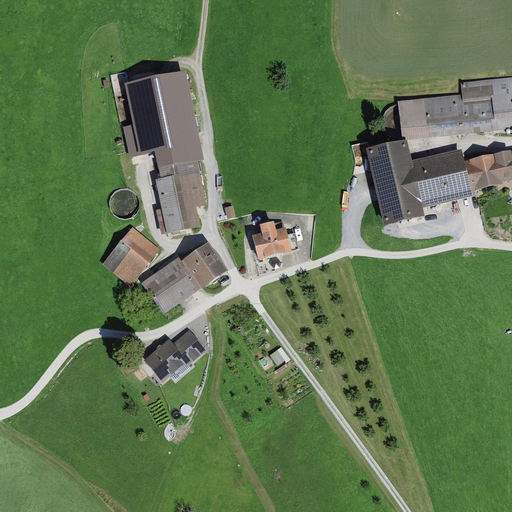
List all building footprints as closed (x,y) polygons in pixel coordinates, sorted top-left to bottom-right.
[(196,207),(206,206),(182,76),(127,86),(141,161),(156,158),(170,235),(200,230),(196,207)] [(511,130),(511,81),(463,87),(465,98),(400,106),(405,145),(511,130)] [(511,156),(463,169),(460,157),(410,169),(406,151),(368,160),(385,231),(424,222),(422,213),(473,201),(471,195),(511,184),(511,156)] [(110,200),(109,205),(110,209),(113,214),(117,217),(121,218),(126,218),(131,217),(135,214),(138,210),(139,205),(139,201),(137,196),(134,192),(129,190),(125,189),(120,189),(115,192),(112,195),(110,200)] [(254,234),(260,261),(291,254),(286,228),(276,230),(274,221),(262,224),(264,232),(254,234)] [(160,250),(131,228),(104,264),(133,286),(160,250)] [(204,288),(229,271),(211,245),(186,262),(204,288)] [(144,283),(165,314),(203,289),(182,257),(144,283)] [(164,384),(206,351),(191,332),(178,343),(175,338),(146,361),(164,384)] [(272,353),(279,366),(291,359),(283,347),(272,353)]
